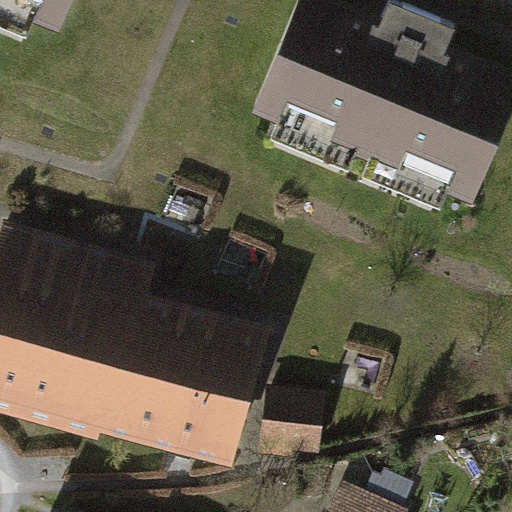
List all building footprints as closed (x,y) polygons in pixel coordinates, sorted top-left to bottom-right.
[(7,0),(52,18),(59,0),(7,0)] [(379,0),(374,15),(335,0),(291,0),(249,104),(472,195),(511,96),(511,67),(441,38),(451,13),(418,0),(379,0)] [(0,247),(0,402),(230,466),(269,325),(149,292),(156,266),(6,225),(0,247)] [(327,390),(265,382),(257,441),(319,447),(327,390)] [(333,511),(415,511),(423,495),(354,465),(333,511)]
